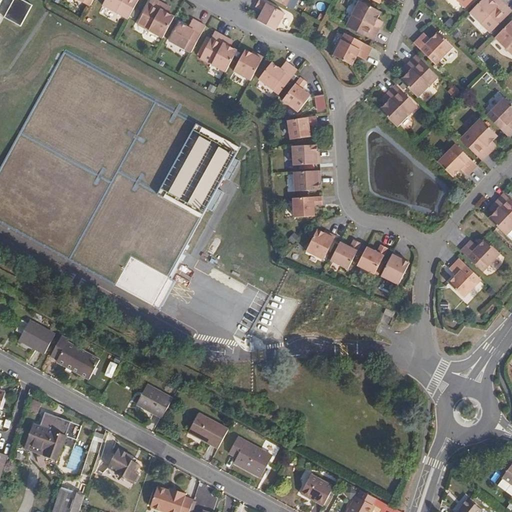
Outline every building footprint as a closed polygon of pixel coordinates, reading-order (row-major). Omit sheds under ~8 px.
[(20,0),(14,0),(4,19),(22,28),(33,6),(20,0)] [(106,0),(103,6),(128,20),(138,0),(106,0)] [(151,0),(138,25),(163,39),(174,17),(168,14),(161,10),(164,5),(154,0),(151,0)] [(285,13),(259,0),(256,7),(263,11),(258,21),(276,30),(285,13)] [(457,0),(466,8),(473,0),(457,0)] [(491,0),(482,0),(470,13),(491,33),(511,11),(503,2),(498,6),(493,1),(491,0)] [(381,11),(359,1),(346,26),(374,40),(380,28),(374,25),(377,18),(381,11)] [(170,8),(164,5),(161,10),(168,14),(170,8)] [(383,21),(377,18),(374,25),(380,28),(383,21)] [(191,54),(206,27),(193,20),(189,29),(179,24),(170,42),(191,54)] [(511,21),(496,38),(511,54),(511,21)] [(227,39),(215,32),(201,59),(226,72),(237,51),(230,48),(224,44),(227,39)] [(431,40),(424,34),(414,44),(436,65),(453,47),(438,33),(431,40)] [(364,43),(345,34),(334,56),(361,69),(368,57),(359,52),(364,43)] [(233,42),(227,39),(224,44),(230,48),(233,42)] [(64,50),(0,166),(0,220),(154,304),(207,206),(212,208),(223,190),(217,187),(224,175),(229,178),(240,159),(234,155),(239,146),(64,50)] [(251,81),(263,58),(257,54),(256,57),(252,55),(245,51),(234,72),(251,81)] [(439,78),(417,56),(407,66),(412,70),(407,76),(401,81),(418,98),(439,78)] [(279,94),(297,70),(285,61),(280,69),(271,63),(259,80),(279,94)] [(412,70),(407,66),(402,71),(407,76),(412,70)] [(298,111),(311,95),(302,88),(307,81),(300,76),(283,100),(298,111)] [(396,85),(387,95),(391,99),(386,105),(380,110),(398,127),(418,107),(396,85)] [(387,95),(381,100),(386,105),(391,99),(387,95)] [(511,105),(505,98),(487,116),(509,137),(511,134),(511,105)] [(291,139),(311,135),(309,124),(318,123),(316,115),(288,120),(291,139)] [(481,120),(461,140),(483,162),(492,152),(487,148),(493,142),(498,137),(481,120)] [(497,147),(493,142),(487,148),(492,152),(497,147)] [(456,145),(439,163),(454,177),(461,170),(468,176),(478,166),(456,145)] [(320,165),(320,157),(317,157),(317,153),(317,146),(293,147),(294,166),(320,165)] [(321,179),(321,172),(294,173),(296,192),(320,191),(319,184),(319,179),(321,179)] [(507,236),(511,231),(511,200),(505,194),(496,204),(500,208),(495,214),(490,220),(507,236)] [(323,206),(323,198),(294,199),(295,219),(315,218),(315,206),(323,206)] [(500,208),(496,204),(491,210),(495,214),(500,208)] [(318,230),(307,252),(324,260),(336,237),(329,234),(328,236),(324,234),(318,230)] [(484,273),(501,255),(486,240),(479,248),(472,241),(462,252),(484,273)] [(341,243),(331,262),(349,270),(362,244),(354,241),(351,248),(341,243)] [(367,248),(358,266),(376,275),(389,249),(381,246),(378,253),(367,248)] [(394,253),(382,277),(399,286),(410,264),(404,261),(400,259),(401,257),(394,253)] [(482,280),(460,260),(450,270),(457,276),(450,284),(465,299),(482,280)] [(15,332),(21,335),(27,325),(21,321),(15,332)] [(27,325),(21,335),(18,341),(44,355),(54,336),(28,322),(27,325)] [(61,336),(50,356),(58,360),(57,362),(89,380),(99,361),(67,343),(68,340),(61,336)] [(136,405),(162,419),(172,399),(147,386),(136,405)] [(188,433),(218,449),(229,430),(205,417),(199,414),(188,433)] [(32,428),(26,446),(45,452),(44,457),(56,461),(63,438),(32,428)] [(238,438),(229,454),(237,459),(235,464),(261,479),(273,457),(238,438)] [(132,461),(134,458),(127,454),(123,452),(119,450),(108,468),(122,477),(121,480),(124,481),(125,480),(133,484),(139,473),(137,472),(140,466),(136,464),(132,461)] [(511,464),(502,478),(511,485),(511,464)] [(311,474),(301,493),(324,506),(335,487),(311,474)] [(187,511),(192,500),(186,498),(185,497),(184,496),(185,493),(170,488),(169,490),(156,486),(149,507),(163,511),(187,511)] [(54,511),(78,511),(81,505),(84,496),(63,488),(54,511)] [(376,498),(361,490),(348,511),(370,511),(374,505),(373,504),(376,498)] [(481,511),(482,511),(467,498),(456,511),(481,511)]
